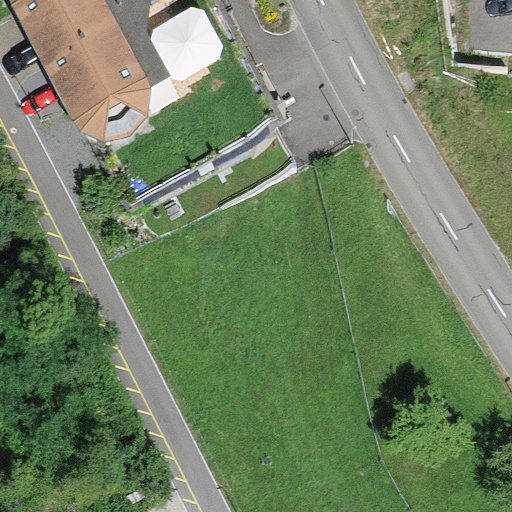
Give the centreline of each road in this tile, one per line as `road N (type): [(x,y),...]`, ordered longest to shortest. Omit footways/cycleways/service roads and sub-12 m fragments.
road 1 (residential): [(212,511),(0,110)]
road 2 (tertiary): [(511,323),(408,160),(322,0)]
